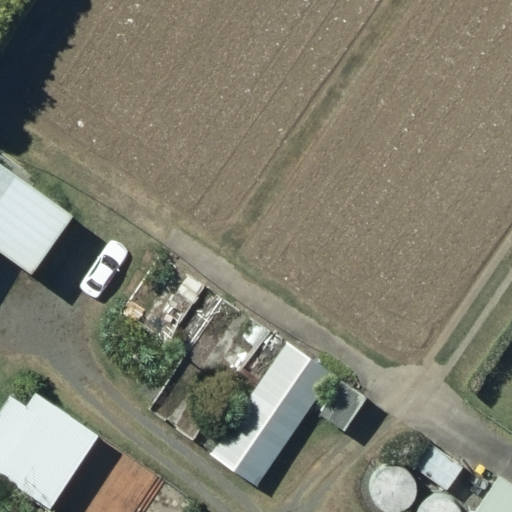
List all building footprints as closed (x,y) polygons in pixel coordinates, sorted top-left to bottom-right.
[(86,210),(0,148),(0,244),(2,242),(42,271),(86,210)] [(167,347),(207,283),(163,255),(123,319),(167,347)] [(198,440),(270,330),(213,293),(141,403),(198,440)] [(261,489),(338,368),(287,335),(210,456),(261,489)] [(102,426),(23,378),(0,415),(0,465),(57,500),(102,426)] [(511,511),(511,474),(502,468),(470,511),(467,511),(391,459),(368,492),(396,511),(511,511)]
